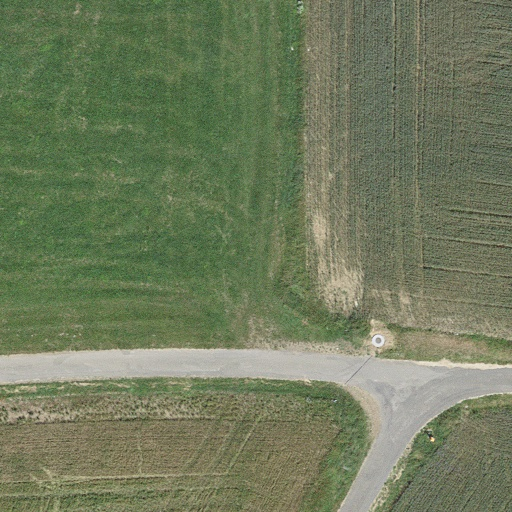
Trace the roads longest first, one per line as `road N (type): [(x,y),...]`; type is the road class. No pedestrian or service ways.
road 1 (track): [(0,373),(200,364),(439,379)]
road 2 (track): [(281,367),(281,0)]
road 3 (track): [(358,511),(439,379),(511,382)]
